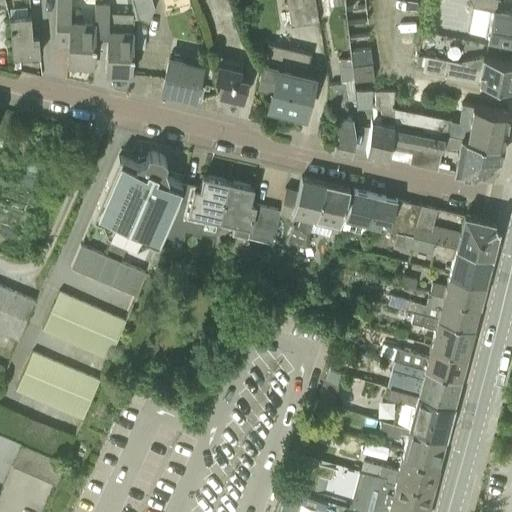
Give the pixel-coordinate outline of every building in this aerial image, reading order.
[(93,64),(93,53),(94,20),(69,19),(70,0),(56,0),(54,44),(67,45),(66,62),(79,63),(80,65),(88,66),(90,63),(93,64)] [(133,0),(137,16),(148,20),(153,6),(151,0),(133,0)] [(211,0),(217,16),(232,12),(228,0),(211,0)] [(286,0),(290,25),(318,20),(314,0),(286,0)] [(343,0),(350,59),(353,80),(378,79),(378,77),(367,0),(343,0)] [(484,34),(486,34),(486,35),(511,40),(511,11),(497,9),(498,0),(471,0),(471,5),(488,8),(484,34)] [(94,20),(93,53),(105,54),(104,72),(117,72),(118,74),(126,75),(128,73),(131,73),(133,29),(108,28),(109,3),(94,3),(94,20)] [(30,13),(9,15),(12,55),(39,53),(38,38),(33,39),(30,13)] [(265,60),(264,60),(258,83),(272,86),(268,104),(304,113),(313,72),(306,71),(310,52),(269,42),(265,60)] [(199,97),(203,83),(199,82),(204,61),(169,53),(161,88),(199,97)] [(243,60),(219,54),(214,76),(222,78),(218,92),(242,98),(248,75),(240,73),(243,60)] [(425,55),(422,69),(511,86),(511,60),(481,54),(481,55),(461,59),(460,61),(425,54),(425,55)] [(341,81),(329,82),(334,128),(330,148),(350,152),(355,132),(353,115),(346,113),(344,99),(355,97),(354,90),(354,89),(353,80),(350,59),(339,60),(341,81)] [(393,124),(393,106),(394,88),(392,88),(377,88),(375,88),(375,105),(381,106),(381,122),(372,120),(365,150),(387,155),(393,124)] [(371,89),(354,89),(354,90),(355,97),(356,107),(372,107),(371,89)] [(468,120),(422,111),(418,128),(502,144),(508,111),(472,104),(468,120)] [(393,124),(387,155),(436,166),(441,144),(460,144),(454,170),(473,175),(499,157),(502,144),(418,128),(393,124)] [(135,161),(118,153),(89,223),(154,253),(163,233),(177,199),(181,183),(182,182),(169,176),(164,164),(167,158),(167,157),(166,156),(164,155),(162,154),(159,152),(156,151),(154,150),(152,150),(151,150),(150,150),(149,150),(147,156),(135,161)] [(177,199),(163,233),(181,238),(183,230),(199,234),(200,231),(204,215),(218,218),(227,179),(202,173),(199,187),(193,186),(181,183),(177,199)] [(279,208),(281,209),(279,213),(291,216),(292,212),(301,214),(296,226),(293,224),(287,239),(297,244),(302,246),(313,222),(316,217),(325,181),(301,176),(297,190),(285,187),(279,208)] [(281,209),(279,208),(249,201),(253,185),(227,179),(218,218),(233,222),(232,232),(272,242),(279,213),(281,209)] [(339,224),(344,206),(348,187),(325,181),(316,217),(313,222),(330,226),(330,229),(336,231),(339,224)] [(376,225),(389,228),(396,198),(353,188),(343,228),(372,235),(375,226),(376,226),(376,225)] [(396,231),(397,230),(401,231),(409,201),(396,198),(389,228),(388,229),(396,231)] [(412,234),(414,225),(420,204),(409,201),(401,231),(412,234)] [(428,238),(456,245),(490,254),(497,227),(493,220),(463,213),(458,235),(414,225),(412,234),(428,238)] [(393,243),(451,256),(448,271),(483,281),(490,254),(456,245),(428,238),(412,234),(401,231),(397,230),(396,231),(393,243)] [(107,254),(80,243),(71,264),(97,276),(107,254)] [(145,272),(119,260),(109,282),(135,294),(145,272)] [(432,280),(429,290),(478,303),(483,281),(448,271),(445,283),(432,280)] [(417,278),(401,274),(400,283),(415,287),(417,278)] [(282,283),(276,298),(288,302),(294,287),(282,283)] [(0,306),(6,309),(14,289),(4,284),(0,293),(0,306)] [(16,313),(24,293),(14,289),(6,309),(16,313)] [(70,293),(59,289),(50,308),(61,313),(70,293)] [(387,302),(399,306),(472,325),(478,303),(429,290),(426,301),(391,291),(387,302)] [(16,313),(26,318),(35,298),(24,293),(16,313)] [(72,318),(81,299),(70,293),(61,313),(72,318)] [(83,323),(92,304),(81,299),(72,318),(83,323)] [(83,323),(95,328),(104,309),(92,304),(83,323)] [(434,326),(429,343),(465,353),(472,325),(399,306),(396,315),(434,326)] [(41,328),(52,333),(61,313),(50,308),(41,328)] [(0,322),(0,330),(8,333),(16,313),(6,309),(0,322)] [(104,309),(95,328),(106,334),(115,314),(104,309)] [(16,313),(8,333),(18,338),(26,318),(16,313)] [(63,338),(72,318),(61,313),(52,333),(63,338)] [(115,314),(106,334),(117,338),(126,318),(115,314)] [(72,318),(63,338),(74,343),(83,323),(72,318)] [(360,325),(346,321),(343,330),(358,334),(360,325)] [(95,328),(83,323),(74,343),(86,348),(95,328)] [(86,348),(97,353),(106,334),(95,328),(86,348)] [(117,338),(106,334),(97,353),(108,358),(117,338)] [(404,361),(459,375),(465,353),(429,343),(426,353),(396,346),(393,357),(396,358),(396,359),(404,361)] [(24,368),(34,373),(42,355),(32,350),(24,368)] [(45,378),(53,360),(42,355),(34,373),(45,378)] [(416,393),(452,402),(459,375),(404,361),(396,359),(393,370),(403,373),(399,387),(416,391),(416,393)] [(57,383),(65,365),(53,360),(45,378),(57,383)] [(68,388),(76,370),(65,365),(57,383),(68,388)] [(34,373),(24,368),(15,387),(26,391),(34,373)] [(76,370),(68,388),(79,393),(88,375),(76,370)] [(37,396),(45,378),(34,373),(26,391),(37,396)] [(88,375),(79,393),(89,398),(98,379),(88,375)] [(45,378),(37,396),(48,402),(57,383),(45,378)] [(317,397),(333,401),(339,384),(323,379),(317,397)] [(48,402),(60,407),(68,388),(57,383),(48,402)] [(386,398),(401,402),(396,422),(408,425),(408,426),(444,435),(452,402),(416,393),(416,391),(399,387),(389,384),(386,398)] [(79,393),(68,388),(60,407),(71,412),(79,393)] [(79,393),(71,412),(81,416),(89,398),(79,393)] [(0,431),(7,435),(18,410),(6,405),(0,419),(0,431)] [(18,440),(29,415),(18,410),(7,435),(10,436),(18,440)] [(29,445),(41,420),(29,415),(18,440),(21,441),(29,445)] [(400,430),(406,432),(400,454),(437,464),(444,435),(408,426),(408,425),(396,422),(381,418),(378,431),(398,436),(400,430)] [(41,450),(52,425),(41,420),(29,445),(32,446),(41,450)] [(52,455),(64,430),(52,425),(41,450),(43,451),(52,455)] [(53,456),(64,461),(75,435),(64,430),(52,455),(53,456)] [(0,431),(0,456),(1,457),(10,436),(7,435),(0,431)] [(10,436),(1,457),(12,461),(13,462),(21,441),(18,440),(10,436)] [(29,445),(21,441),(13,462),(12,463),(23,468),(32,446),(29,445)] [(32,446),(23,468),(33,473),(43,451),(41,450),(32,446)] [(43,451),(33,473),(44,478),(53,456),(52,455),(43,451)] [(360,469),(383,475),(431,487),(437,464),(400,454),(397,467),(381,463),(381,464),(362,459),(361,463),(346,459),(345,463),(344,465),(360,469)] [(53,456),(44,478),(55,483),(64,461),(53,456)] [(424,511),(431,487),(383,475),(378,496),(384,498),(383,502),(388,503),(385,511),(424,511)] [(289,511),(295,498),(283,493),(275,511),(289,511)] [(317,511),(318,509),(300,503),(296,511),(317,511)]
